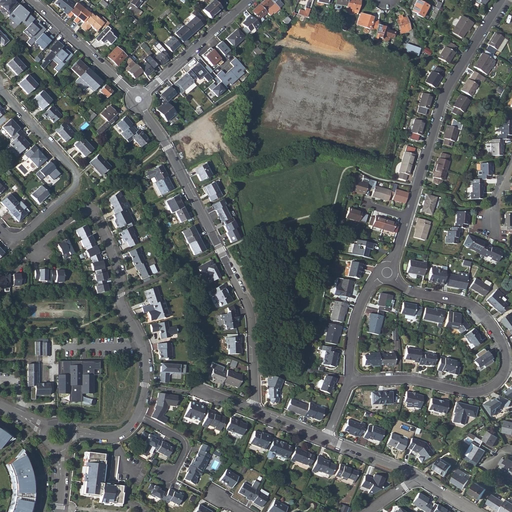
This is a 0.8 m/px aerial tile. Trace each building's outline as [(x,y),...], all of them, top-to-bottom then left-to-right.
[(9,6),(14,11),(19,5),(14,0),(9,6)] [(72,8),(74,6),(66,0),(56,0),(54,4),(64,11),(63,12),(66,15),(72,8)] [(131,0),(131,1),(126,8),(137,16),(140,11),(136,8),(142,0),(131,0)] [(209,18),(221,8),(216,3),(213,0),(211,0),(208,3),(209,5),(202,10),(209,18)] [(222,0),(219,0),(216,3),(221,8),(226,3),(222,0)] [(269,8),(274,5),(269,0),(264,0),(259,5),(266,13),(269,16),(273,13),(269,8)] [(335,4),(334,9),(340,11),(341,6),(346,7),(346,0),(335,0),(334,4),(335,4)] [(358,11),(360,0),(356,0),(354,0),(346,0),(346,7),(345,9),(344,13),(349,14),(349,15),(353,15),(353,14),(354,10),(358,11)] [(416,13),(416,14),(422,17),(427,8),(429,4),(427,4),(420,0),(416,0),(411,11),(416,13)] [(261,18),(266,13),(259,5),(252,12),(256,17),(253,19),(259,25),(263,20),(261,18)] [(25,25),(32,18),(21,7),(13,14),(16,17),(13,19),(17,23),(19,20),(25,25)] [(90,14),(83,9),(73,21),(76,23),(79,20),(83,22),(90,14)] [(196,29),(201,24),(200,24),(205,20),(195,10),(191,14),(194,17),(183,26),(191,35),(197,30),(196,29)] [(83,22),(80,26),(85,31),(90,26),(96,31),(101,26),(104,29),(107,26),(109,24),(102,17),(99,20),(95,16),(94,17),(90,14),(83,22)] [(304,23),(306,17),(297,15),(294,14),(294,16),(291,19),(295,20),(296,18),(298,19),(298,21),(304,23)] [(371,20),(372,18),(360,14),(356,24),(370,29),(375,30),(377,25),(378,21),(371,20)] [(259,25),(253,19),(250,15),(247,18),(247,19),(242,24),(249,32),(253,28),(255,30),(259,26),(259,25)] [(470,26),(472,23),(461,16),(451,32),(461,38),(465,31),(469,25),(470,26)] [(407,32),(409,30),(406,17),(402,18),(398,19),(395,20),(399,34),(407,32)] [(48,29),(38,20),(30,28),(40,37),(48,29)] [(309,31),(310,27),(303,25),(302,30),(296,28),(295,30),(293,29),(290,29),(287,37),(309,43),(312,32),(309,31)] [(391,38),(393,33),(385,30),(385,29),(380,27),(380,26),(377,25),(375,30),(374,36),(377,37),(381,38),(381,39),(387,42),(388,37),(391,38)] [(104,29),(94,39),(98,42),(99,41),(102,44),(105,41),(106,42),(107,42),(110,44),(115,39),(111,35),(111,34),(108,31),(110,29),(107,26),(104,29)] [(191,35),(183,26),(175,34),(182,42),(191,35)] [(235,44),(236,44),(244,38),(236,29),(225,39),(232,47),(235,44)] [(503,38),(507,40),(509,37),(506,35),(497,30),(495,33),(503,38)] [(48,43),(55,36),(52,33),(45,40),(46,42),(48,43)] [(503,38),(495,33),(494,33),(487,44),(488,45),(485,50),(492,55),(496,50),(503,38)] [(25,46),(26,46),(18,37),(15,40),(21,46),(23,49),(25,46)] [(171,53),(180,45),(173,37),(164,44),(171,53)] [(332,48),(334,41),(320,37),(318,44),(321,45),(322,43),(329,46),(328,47),(332,48)] [(496,50),(499,52),(507,40),(503,38),(496,50)] [(59,47),(51,40),(44,48),(52,55),(59,47)] [(215,46),(223,56),(230,51),(221,41),(215,46)] [(140,46),(146,53),(149,51),(150,50),(143,42),(141,45),(140,46)] [(445,47),(438,58),(447,64),(454,53),(453,52),(456,47),(449,42),(446,48),(445,47)] [(416,56),(418,49),(405,44),(405,52),(416,56)] [(133,57),(142,49),(139,46),(136,50),(131,55),(133,57)] [(164,53),(166,52),(161,46),(157,50),(160,53),(154,58),(161,66),(169,58),(165,54),(164,53)] [(117,66),(126,57),(116,47),(107,57),(117,66)] [(257,56),(261,53),(257,47),(253,51),(257,56)] [(215,63),(219,59),(209,48),(201,55),(211,66),(215,63)] [(492,55),(485,50),(483,54),(482,53),(473,67),(486,75),(490,69),(491,68),(494,64),(493,63),(494,61),(493,60),(495,57),(492,55)] [(50,68),(50,67),(38,54),(33,60),(36,63),(49,77),(54,72),(50,68)] [(25,68),(15,57),(6,64),(10,69),(11,68),(12,69),(12,70),(16,75),(25,68)] [(142,72),(139,69),(135,65),(129,58),(125,61),(129,65),(125,69),(127,72),(134,79),(142,72)] [(86,68),(78,60),(70,68),(79,77),(85,70),(84,69),(86,68)] [(146,77),(153,71),(144,61),(140,64),(141,66),(139,69),(142,72),(146,77)] [(431,71),(424,82),(434,88),(441,77),(439,76),(442,71),(435,67),(433,72),(431,71)] [(95,92),(102,82),(88,70),(86,71),(85,70),(79,77),(95,92)] [(467,79),(460,91),(470,96),(477,85),(475,84),(478,80),(482,82),(485,78),(474,72),(472,75),(469,80),(467,79)] [(183,92),(193,82),(186,73),(172,85),(181,95),(182,94),(183,92)] [(203,89),(213,80),(207,74),(198,81),(201,84),(199,85),(203,89)] [(37,85),(27,75),(18,84),(21,88),(22,88),(24,90),(23,90),(27,94),(37,85)] [(106,98),(112,92),(104,85),(99,92),(94,97),(97,99),(102,94),(106,98)] [(168,105),(178,97),(169,87),(160,95),(164,101),(168,105)] [(210,101),(214,98),(206,89),(202,92),(210,101)] [(37,106),(41,110),(51,101),(42,91),(32,100),(36,104),(36,103),(38,105),(37,106)] [(425,115),(427,109),(428,109),(432,96),(422,93),(418,106),(419,106),(417,112),(425,115)] [(469,101),(459,95),(453,106),(454,107),(451,112),(458,117),(458,116),(461,111),(462,112),(469,101)] [(176,114),(168,105),(164,101),(161,103),(162,105),(156,110),(166,122),(176,114)] [(53,123),(61,116),(51,106),(41,115),(45,119),(46,117),(47,116),(49,119),(53,123)] [(115,116),(116,114),(109,106),(100,114),(107,122),(95,132),(99,136),(108,127),(117,119),(115,116)] [(89,123),(95,115),(89,110),(86,113),(87,114),(89,116),(86,120),(89,123)] [(129,123),(130,122),(125,117),(121,120),(121,121),(116,124),(122,132),(120,134),(126,140),(136,131),(131,125),(129,123)] [(2,127),(13,140),(22,132),(11,119),(2,127)] [(417,141),(419,135),(420,136),(424,122),(414,119),(410,132),(411,133),(409,139),(417,141)] [(511,120),(501,121),(501,125),(498,125),(498,131),(500,131),(500,135),(498,135),(498,137),(496,137),(497,140),(503,140),(510,139),(510,135),(511,135),(511,131),(511,128),(511,120)] [(54,130),(60,136),(62,138),(61,138),(65,142),(73,134),(66,125),(67,124),(65,121),(54,130)] [(452,141),(453,141),(457,129),(446,126),(442,138),(444,139),(442,145),(450,147),(452,141)] [(101,139),(111,130),(108,127),(99,136),(101,139)] [(141,132),(141,133),(138,130),(136,131),(126,140),(128,143),(132,140),(133,139),(140,148),(148,141),(144,135),(141,132)] [(22,138),(26,135),(22,132),(13,140),(10,143),(19,154),(28,145),(25,141),(24,141),(22,139),(22,138)] [(92,150),(81,138),(73,145),(84,157),(92,150)] [(503,140),(497,140),(491,140),(492,144),(490,144),(490,156),(502,156),(502,150),(502,148),(502,144),(503,144),(503,140)] [(38,149),(34,145),(24,154),(31,162),(29,164),(29,166),(31,169),(33,169),(35,167),(36,168),(46,159),(37,150),(38,149)] [(404,152),(401,162),(411,165),(414,155),(413,154),(415,148),(407,146),(405,152),(404,152)] [(441,153),(439,159),(437,158),(436,162),(435,164),(434,168),(445,171),(448,162),(447,161),(448,155),(441,153)] [(93,166),(101,175),(110,167),(98,154),(89,163),(93,167),(93,166)] [(54,180),(61,174),(50,161),(36,174),(41,180),(49,174),(54,180)] [(409,175),(411,165),(401,162),(398,172),(399,172),(397,178),(405,181),(407,175),(409,175)] [(200,181),(214,174),(208,163),(194,170),(200,181)] [(492,171),(492,163),(479,164),(479,171),(481,171),(481,175),(477,175),(477,180),(483,180),(489,180),(489,176),(490,176),(490,173),(490,171),(491,171),(492,171)] [(167,176),(161,165),(152,170),(154,176),(157,181),(167,176)] [(443,181),(445,171),(434,168),(432,171),(433,171),(433,174),(432,177),(434,178),(432,184),(439,186),(441,180),(443,181)] [(154,176),(152,170),(146,173),(149,179),(154,176)] [(161,195),(173,189),(167,176),(157,181),(155,183),(161,195)] [(364,194),(367,187),(370,188),(372,181),(368,179),(363,176),(361,182),(354,180),(352,191),(364,194)] [(483,180),(477,180),(469,180),(469,184),(472,184),(472,193),(470,193),(471,199),(482,199),(482,191),(483,191),(483,184),(483,180)] [(390,192),(390,191),(374,186),(376,182),(372,181),(370,188),(373,189),(371,196),(387,201),(389,194),(390,192)] [(218,192),(219,192),(214,182),(203,188),(206,194),(207,193),(209,196),(208,197),(210,202),(220,197),(218,192)] [(152,184),(158,197),(161,195),(155,183),(152,184)] [(405,203),(408,193),(395,189),(397,185),(393,184),(390,191),(390,192),(394,193),(393,196),(392,200),(405,203)] [(38,203),(48,194),(40,186),(30,195),(38,203)] [(119,192),(109,201),(112,206),(113,210),(112,211),(114,214),(126,208),(127,208),(125,204),(124,205),(123,204),(120,197),(121,196),(119,192)] [(9,211),(17,204),(9,194),(0,202),(9,211)] [(174,212),(183,208),(176,195),(165,201),(171,214),(174,212)] [(431,215),(436,198),(425,195),(420,212),(431,215)] [(9,211),(18,222),(26,215),(29,212),(25,208),(20,201),(17,204),(9,211)] [(230,218),(223,206),(215,210),(221,222),(230,218)] [(114,214),(112,215),(114,219),(113,222),(116,227),(118,228),(127,224),(129,227),(131,226),(133,225),(128,215),(129,214),(126,208),(114,214)] [(180,223),(188,219),(183,208),(174,212),(180,223)] [(367,215),(361,213),(362,211),(349,208),(346,218),(359,222),(359,221),(365,223),(367,215)] [(467,218),(467,212),(456,212),(455,223),(454,223),(454,228),(461,228),(465,228),(465,225),(467,225),(467,220),(466,220),(467,218)] [(372,226),(382,229),(385,219),(375,216),(374,218),(371,217),(368,225),(372,226)] [(424,240),(429,222),(417,218),(416,222),(418,222),(416,229),(413,237),(424,240)] [(395,224),(395,222),(385,219),(382,229),(392,232),(396,233),(398,225),(395,224)] [(85,226),(75,231),(78,238),(80,237),(82,240),(90,236),(88,233),(89,232),(86,228),(85,226)] [(134,233),(131,226),(129,227),(118,232),(123,243),(126,241),(129,247),(138,244),(133,233),(134,233)] [(194,232),(195,231),(192,226),(181,232),(187,244),(188,244),(199,239),(196,234),(195,234),(194,232)] [(461,228),(454,228),(450,227),(450,231),(446,231),(446,237),(445,237),(444,243),(456,244),(457,232),(461,233),(461,228)] [(231,243),(243,237),(242,234),(229,240),(230,241),(231,243)] [(467,235),(462,245),(468,248),(478,253),(478,254),(482,256),(487,245),(483,244),(484,243),(480,241),(480,242),(477,240),(478,240),(467,235)] [(91,238),(90,237),(90,236),(82,240),(80,241),(83,248),(85,247),(87,250),(95,246),(93,243),(94,243),(91,238)] [(194,255),(204,250),(199,239),(188,244),(194,255)] [(73,253),(67,240),(63,242),(58,244),(59,245),(57,246),(62,255),(68,252),(69,255),(73,253)] [(368,249),(371,250),(373,244),(356,240),(355,245),(353,244),(351,254),(366,258),(368,249)] [(490,248),(491,247),(487,245),(482,256),(486,257),(487,256),(490,258),(490,259),(497,262),(502,251),(495,248),(494,250),(492,249),(490,248)] [(96,248),(95,246),(87,250),(85,251),(88,258),(90,257),(92,260),(100,257),(98,253),(96,248)] [(139,247),(128,252),(133,262),(132,262),(134,267),(145,262),(140,252),(141,251),(139,247)] [(101,262),(100,257),(92,260),(93,264),(91,264),(92,271),(95,271),(103,269),(103,267),(102,261),(101,262)] [(213,267),(214,267),(211,260),(197,267),(201,276),(207,274),(209,277),(211,276),(213,281),(220,277),(215,269),(214,269),(213,267)] [(423,276),(425,263),(409,260),(406,272),(423,276)] [(152,275),(146,262),(145,262),(134,267),(136,271),(137,270),(139,274),(140,276),(141,280),(152,275)] [(350,262),(347,276),(358,279),(361,264),(350,262)] [(441,266),(440,270),(430,268),(427,282),(443,285),(446,267),(441,266)] [(47,280),(47,269),(45,269),(39,269),(35,269),(35,279),(39,279),(39,281),(47,280)] [(105,273),(103,269),(95,271),(96,275),(94,275),(96,282),(96,283),(105,280),(106,280),(106,278),(107,278),(105,272),(105,273)] [(55,271),(51,271),(51,280),(55,280),(55,282),(63,282),(63,271),(61,271),(61,270),(55,270),(55,271)] [(24,284),(24,275),(20,275),(20,274),(14,275),(13,275),(12,276),(9,276),(9,278),(9,286),(20,286),(20,284),(24,284)] [(465,290),(467,278),(458,276),(448,274),(446,286),(465,290)] [(9,286),(9,278),(5,278),(5,277),(0,277),(0,288),(5,289),(5,292),(9,292),(9,286)] [(349,298),(352,281),(341,279),(338,296),(338,298),(345,300),(345,297),(349,298)] [(485,280),(483,283),(474,279),(469,288),(483,296),(489,287),(488,287),(490,283),(485,280)] [(106,284),(105,280),(96,283),(97,286),(95,287),(97,294),(108,291),(107,290),(108,289),(106,284)] [(224,289),(225,288),(223,284),(210,291),(212,295),(213,294),(217,302),(218,302),(220,307),(231,301),(231,299),(230,297),(228,296),(227,293),(224,289)] [(156,289),(155,289),(147,291),(146,293),(150,305),(160,302),(156,289)] [(499,299),(502,296),(496,290),(485,301),(497,312),(498,311),(505,306),(506,305),(499,299)] [(390,300),(391,295),(380,293),(377,306),(378,306),(378,310),(382,311),(388,312),(388,308),(392,308),(393,301),(390,300)] [(150,305),(142,308),(144,314),(148,313),(151,320),(152,321),(158,319),(158,320),(163,318),(165,319),(169,317),(164,301),(160,302),(150,305)] [(346,308),(347,304),(334,301),(330,320),(341,323),(343,314),(344,307),(346,308)] [(415,307),(415,305),(402,302),(400,314),(405,315),(404,318),(412,320),(413,321),(415,320),(414,319),(416,315),(419,316),(421,308),(415,307)] [(500,314),(508,308),(505,306),(498,311),(500,314)] [(440,312),(434,310),(425,308),(422,319),(437,323),(441,323),(444,311),(440,310),(440,312)] [(381,316),(382,311),(378,310),(377,315),(369,313),(369,317),(370,318),(369,324),(367,333),(378,335),(382,316),(381,316)] [(237,322),(238,322),(236,311),(226,312),(225,314),(220,315),(221,320),(223,320),(224,325),(225,325),(225,329),(236,328),(237,326),(237,322)] [(457,315),(457,314),(448,312),(444,327),(457,330),(460,334),(468,327),(460,316),(457,315)] [(511,313),(503,320),(507,326),(508,325),(509,326),(509,327),(511,331),(511,313)] [(168,328),(167,322),(150,325),(151,332),(159,331),(160,339),(170,338),(169,335),(177,334),(176,327),(168,328)] [(340,330),(341,326),(328,324),(324,342),(335,345),(337,336),(339,330),(340,330)] [(476,335),(477,334),(473,329),(463,336),(469,344),(467,345),(470,349),(481,342),(478,337),(476,335)] [(239,343),(240,343),(240,337),(225,338),(225,344),(227,344),(227,350),(228,350),(228,354),(241,354),(241,349),(240,349),(239,349),(239,346),(239,343)] [(49,342),(35,342),(35,356),(49,356),(49,342)] [(172,360),(171,343),(158,344),(158,350),(160,350),(160,355),(160,359),(166,359),(167,360),(172,360)] [(333,353),(334,348),(318,345),(318,347),(317,349),(322,350),(321,356),(324,357),(322,364),(334,367),(335,360),(335,357),(336,357),(337,353),(333,353)] [(420,354),(420,351),(406,349),(404,359),(414,361),(413,362),(418,363),(420,354)] [(487,354),(485,355),(482,350),(475,355),(477,358),(474,360),(474,363),(476,367),(480,367),(482,365),(484,368),(492,362),(490,360),(491,359),(487,354)] [(383,354),(383,352),(378,352),(378,353),(379,365),(385,365),(387,365),(387,366),(394,366),(394,354),(392,354),(383,354)] [(379,365),(378,353),(368,353),(368,355),(363,355),(363,365),(370,365),(374,365),(374,366),(379,366),(379,365)] [(424,353),(424,354),(420,354),(418,363),(418,365),(422,365),(422,364),(429,365),(433,366),(435,356),(429,355),(429,354),(424,353)] [(444,358),(440,357),(436,371),(441,372),(441,371),(448,373),(456,376),(458,368),(454,366),(455,361),(444,358)] [(49,385),(49,384),(36,384),(36,364),(28,364),(28,387),(28,388),(33,388),(33,389),(34,389),(34,395),(50,395),(49,385)] [(185,365),(161,364),(160,382),(168,383),(169,373),(184,374),(185,365)] [(221,371),(220,372),(213,369),(209,378),(214,380),(217,381),(217,382),(221,384),(222,382),(226,373),(221,371)] [(231,373),(231,372),(227,370),(226,373),(222,382),(237,388),(240,380),(241,376),(233,373),(233,374),(231,373)] [(272,376),(270,379),(267,379),(267,391),(268,392),(268,393),(267,393),(267,399),(269,399),(269,401),(272,404),(276,404),(278,401),(278,392),(283,380),(272,376)] [(335,383),(337,378),(325,376),(323,381),(320,388),(319,390),(329,394),(331,389),(332,386),(333,383),(335,383)] [(378,392),(371,393),(371,405),(392,404),(391,392),(382,392),(382,393),(378,393),(378,392)] [(411,394),(411,393),(406,392),(404,399),(403,402),(406,403),(406,404),(406,405),(414,407),(413,407),(419,409),(423,396),(416,394),(416,395),(411,394)] [(177,397),(159,393),(158,398),(158,399),(158,401),(157,401),(156,406),(154,409),(155,409),(151,417),(164,424),(167,419),(162,416),(163,413),(164,414),(165,411),(166,405),(170,406),(170,405),(175,406),(177,397)] [(489,402),(484,405),(492,416),(496,414),(497,409),(502,405),(505,407),(507,404),(510,405),(511,401),(511,400),(501,396),(499,400),(497,398),(491,402),(489,403),(489,402)] [(307,406),(300,403),(290,399),(286,409),(303,416),(307,406)] [(442,400),(442,402),(430,399),(428,410),(445,414),(448,401),(442,400)] [(194,404),(194,403),(190,402),(184,415),(190,417),(191,416),(200,419),(205,408),(198,405),(197,406),(194,404)] [(313,405),(313,404),(309,402),(309,404),(307,406),(303,416),(307,418),(308,417),(311,419),(312,418),(312,417),(314,418),(314,419),(318,420),(320,420),(322,415),(321,415),(323,410),(318,407),(313,405)] [(465,416),(474,418),(476,408),(467,405),(466,407),(463,406),(463,404),(455,402),(453,413),(454,413),(452,422),(463,425),(465,416)] [(215,413),(215,412),(208,409),(201,426),(206,428),(208,424),(214,427),(214,428),(220,431),(225,418),(219,415),(219,416),(216,415),(216,414),(217,413),(215,413)] [(237,421),(238,420),(230,418),(225,430),(233,433),(233,432),(242,436),(246,425),(241,423),(239,423),(238,422),(237,421)] [(360,423),(359,425),(347,420),(343,431),(348,433),(350,434),(350,435),(355,437),(355,436),(359,437),(364,424),(360,423)] [(511,422),(505,421),(502,432),(511,434),(511,422)] [(372,426),(371,428),(367,426),(363,438),(367,440),(368,439),(372,440),(372,439),(380,442),(384,431),(372,426)] [(0,447),(10,439),(8,437),(0,431),(0,447)] [(157,450),(162,441),(154,437),(149,434),(148,434),(143,431),(140,437),(146,440),(144,442),(139,452),(146,456),(148,451),(151,453),(154,448),(157,450)] [(261,434),(260,433),(254,431),(249,443),(265,449),(270,436),(264,434),(263,434),(263,435),(260,434),(261,434)] [(493,447),(499,438),(489,431),(483,440),(477,437),(475,440),(482,444),(484,441),(493,447)] [(398,439),(399,436),(391,433),(387,443),(393,445),(393,447),(394,448),(402,451),(406,442),(398,439)] [(468,435),(464,438),(473,443),(465,455),(468,457),(475,461),(478,463),(486,451),(480,447),(482,444),(475,440),(468,435)] [(280,442),(280,441),(273,438),(268,451),(266,457),(268,458),(270,459),(272,458),(273,457),(274,454),(280,456),(286,459),(291,447),(284,444),(280,442)] [(415,439),(415,440),(411,438),(407,448),(411,450),(417,453),(419,452),(421,455),(419,456),(417,458),(421,462),(424,460),(433,454),(425,443),(415,439)] [(165,443),(162,441),(157,450),(156,452),(166,457),(168,456),(172,448),(165,444),(165,443)] [(197,454),(207,459),(210,454),(207,453),(210,447),(202,444),(197,454)] [(299,450),(299,449),(295,447),(290,461),(294,462),(294,461),(309,467),(313,456),(308,454),(305,453),(306,452),(301,451),(299,450)] [(24,458),(21,453),(7,464),(12,476),(14,490),(14,496),(10,510),(9,511),(27,511),(29,507),(30,507),(32,498),(32,489),(31,480),(30,481),(29,476),(27,468),(28,468),(24,458)] [(120,492),(121,486),(112,485),(111,486),(107,485),(107,484),(101,483),(103,461),(102,461),(103,454),(87,453),(86,460),(85,460),(84,467),(85,467),(84,474),(83,474),(82,482),(83,482),(82,494),(94,495),(94,498),(99,497),(99,502),(105,503),(105,502),(109,502),(109,504),(114,504),(114,503),(120,504),(121,493),(120,492)] [(207,459),(197,454),(195,458),(194,458),(192,462),(190,466),(202,472),(206,464),(205,464),(207,459)] [(322,459),(322,458),(317,456),(311,471),(315,473),(316,471),(320,473),(321,472),(331,476),(335,465),(328,463),(328,461),(322,459)] [(445,476),(452,466),(440,458),(434,469),(445,476)] [(511,461),(507,458),(500,468),(504,470),(503,472),(509,476),(510,477),(510,478),(511,479),(511,461)] [(343,466),(344,465),(339,464),(335,476),(339,478),(340,476),(342,477),(341,478),(346,480),(346,478),(353,480),(354,481),(358,472),(350,469),(346,467),(343,466)] [(200,476),(202,472),(190,466),(189,465),(187,469),(188,470),(185,475),(185,476),(184,479),(194,485),(196,481),(195,479),(198,475),(200,476)] [(464,477),(466,473),(459,469),(451,481),(463,489),(469,480),(464,477)] [(231,473),(230,474),(225,471),(219,480),(232,488),(238,477),(231,473)] [(369,479),(370,478),(364,476),(360,486),(369,490),(367,493),(371,495),(380,488),(384,478),(374,474),(372,479),(371,480),(369,479)] [(480,500),(487,489),(476,482),(469,493),(480,500)] [(163,501),(167,493),(159,489),(159,488),(154,485),(153,486),(150,484),(146,491),(150,493),(149,494),(150,495),(153,497),(154,496),(163,501)] [(249,486),(248,488),(242,484),(237,492),(246,497),(245,498),(249,501),(250,500),(255,490),(249,486)] [(260,489),(259,490),(256,488),(255,490),(250,500),(253,501),(252,502),(261,508),(267,497),(267,496),(268,494),(260,489)] [(173,492),(169,489),(163,501),(167,503),(169,501),(177,505),(179,505),(181,501),(180,499),(183,494),(178,492),(177,494),(173,492)] [(412,503),(422,509),(421,510),(424,511),(428,511),(432,506),(429,505),(426,503),(428,499),(418,493),(412,503)] [(505,502),(502,500),(492,494),(487,503),(492,507),(493,506),(497,509),(496,509),(499,511),(505,502)] [(268,511),(284,511),(287,507),(274,500),(267,511),(268,511)] [(500,511),(511,511),(511,503),(507,500),(505,502),(499,511),(500,511)]
